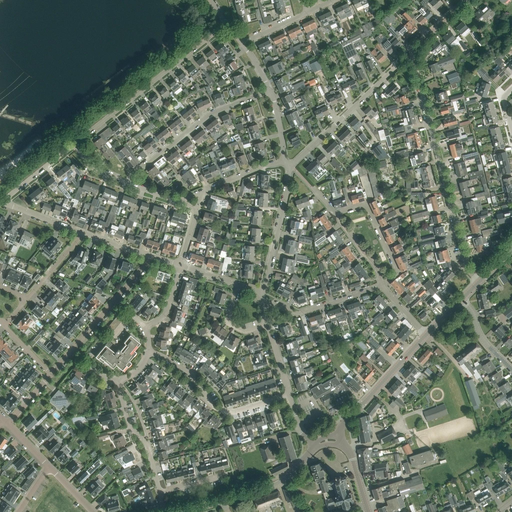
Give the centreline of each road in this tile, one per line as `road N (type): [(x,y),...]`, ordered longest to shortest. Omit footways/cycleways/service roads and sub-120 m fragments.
road 1 (residential): [(479,281),(465,265),(414,58)]
road 2 (residential): [(74,143),(225,23)]
road 3 (residential): [(124,181),(217,110),(269,91)]
road 4 (residential): [(288,167),(414,58)]
road 5 (residential): [(151,257),(50,374)]
road 6 (tertiary): [(336,440),(425,335)]
road 7 (residential): [(262,292),(288,167)]
road 8 (residential): [(382,285),(304,312),(262,303)]
road 9 (residential): [(382,285),(396,270),(368,208),(340,214)]
